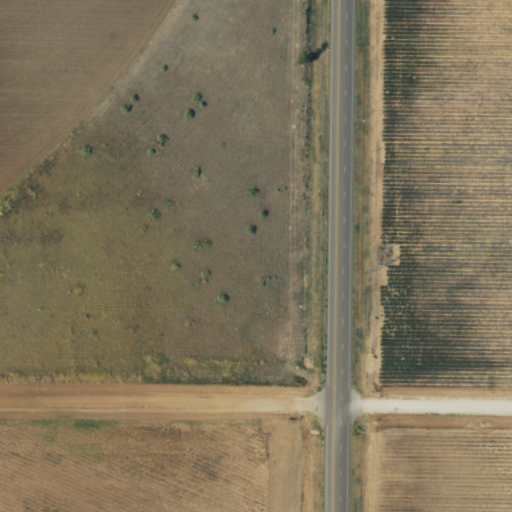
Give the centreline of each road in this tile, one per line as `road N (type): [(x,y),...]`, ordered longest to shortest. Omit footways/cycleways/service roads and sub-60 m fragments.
road 1 (primary): [(348,511),(356,0)]
road 2 (residential): [(350,412),(0,405)]
road 3 (residential): [(511,413),(350,412)]
